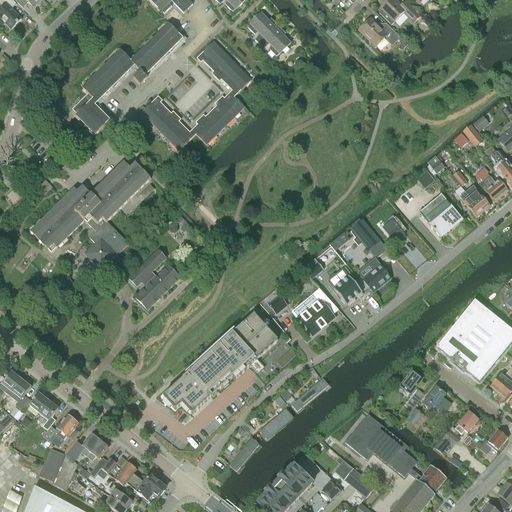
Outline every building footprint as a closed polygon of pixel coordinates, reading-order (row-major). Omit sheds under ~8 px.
[(21,21),(12,11),(17,5),(11,0),(0,0),(0,20),(11,31),(21,21)] [(33,9),(42,0),(13,0),(23,9),(28,4),(33,9)] [(183,15),(188,10),(177,0),(151,0),(151,1),(149,0),(164,15),(171,8),(168,4),(171,2),(183,15)] [(177,0),(188,10),(192,6),(186,0),(177,0)] [(232,14),(246,0),(216,0),(215,1),(220,6),(225,0),(228,3),(225,6),(232,14)] [(420,18),(416,14),(405,3),(400,7),(393,0),(390,0),(380,10),(381,11),(379,14),(391,26),(393,23),(394,24),(404,14),(414,24),(420,18)] [(259,46),(278,27),(271,20),(268,23),(261,16),(262,15),(262,14),(247,29),(255,36),(257,34),(260,36),(254,41),(259,46)] [(381,30),(370,20),(359,32),(376,49),(384,41),(392,48),(400,40),(386,25),(381,30)] [(75,117),(95,137),(112,120),(107,116),(105,117),(95,107),(97,105),(99,107),(103,102),(101,100),(112,90),(114,92),(122,84),(120,82),(131,71),(133,73),(136,70),(140,73),(133,80),(140,87),(151,76),(149,74),(160,63),(162,65),(170,57),(168,56),(179,45),(181,47),(185,43),(168,26),(131,63),(120,52),(82,90),(88,96),(72,111),(77,116),(75,117)] [(276,58),(291,44),(290,43),(289,45),(282,38),(285,35),(278,27),(259,46),(263,51),(269,45),(271,48),(268,51),(276,58)] [(403,42),(399,46),(405,51),(408,47),(403,42)] [(208,68),(223,53),(213,43),(196,60),(200,64),(202,63),(208,68)] [(215,79),(232,63),(223,53),(208,68),(213,73),(211,75),(215,79)] [(226,87),(241,72),(232,63),(215,79),(219,84),(221,82),(226,87)] [(230,94),(234,99),(251,82),(241,72),(226,87),(231,93),(230,94)] [(244,109),(234,99),(230,94),(224,100),(222,98),(218,102),(234,119),(244,109)] [(150,124),(165,110),(160,104),(162,102),(158,98),(141,114),(150,124)] [(225,128),(234,119),(218,102),(214,106),(216,108),(210,113),(225,128)] [(160,134),(176,117),(173,113),(171,115),(165,110),(150,124),(160,134)] [(215,137),(225,128),(210,113),(205,119),(203,117),(199,121),(215,137)] [(169,143),(184,128),(178,123),(180,121),(176,117),(160,134),(169,143)] [(479,134),(489,125),(483,118),(472,126),(479,134)] [(206,147),(215,137),(199,121),(195,124),(197,126),(191,132),(195,136),(206,147)] [(473,147),(475,149),(483,142),(471,127),(462,134),(473,147)] [(195,136),(191,132),(189,134),(184,128),(169,143),(179,153),(195,136)] [(507,154),(511,149),(511,130),(497,143),(507,154)] [(454,142),(465,155),(473,147),(462,134),(454,141),(454,142)] [(189,164),(194,158),(189,153),(184,158),(189,164)] [(511,174),(496,156),(492,159),(495,163),(495,162),(500,168),(499,168),(495,171),(501,178),(511,189),(511,187),(511,174)] [(444,169),(439,163),(435,158),(428,164),(437,175),(444,169)] [(54,246),(56,248),(57,249),(85,222),(96,233),(90,239),(96,244),(85,255),(96,266),(90,271),(96,278),(129,245),(107,223),(151,180),(136,164),(130,170),(124,164),(92,196),(83,187),(78,193),(73,197),(70,194),(30,233),(48,251),(54,246)] [(484,170),(476,177),(479,181),(487,174),(485,170),(484,170)] [(434,183),(426,173),(416,181),(424,191),(434,183)] [(462,178),(457,182),(462,188),(467,184),(462,178)] [(490,179),(484,184),(488,189),(484,193),(494,204),(495,204),(496,203),(498,202),(498,201),(504,196),(505,196),(507,194),(507,193),(508,192),(498,181),(494,184),(490,179)] [(138,199),(142,203),(156,189),(151,185),(138,199)] [(19,186),(7,198),(14,206),(26,194),(19,186)] [(472,187),(466,193),(473,202),(482,213),(486,211),(487,211),(489,209),(489,208),(489,207),(480,196),(479,196),(478,195),(478,194),(472,187)] [(466,193),(459,198),(464,205),(465,205),(466,207),(475,219),(476,219),(477,219),(479,217),(479,216),(482,213),(473,202),(466,193)] [(441,196),(419,214),(441,241),(441,240),(440,239),(462,221),(463,223),(463,222),(441,196)] [(394,219),(381,230),(394,245),(404,236),(402,234),(405,232),(394,219)] [(350,233),(367,252),(379,243),(362,223),(350,233)] [(181,228),(189,236),(194,232),(186,224),(181,228)] [(343,233),(328,245),(334,252),(349,240),(343,233)] [(376,259),(382,254),(375,247),(370,251),(376,259)] [(157,252),(129,280),(137,288),(142,284),(146,287),(146,288),(156,279),(156,278),(151,274),(165,260),(157,252)] [(344,272),(348,269),(337,256),(332,260),(342,271),(343,273),(344,272)] [(390,280),(379,267),(374,260),(357,275),(362,281),(373,295),(390,280)] [(311,282),(323,272),(314,261),(302,271),(311,282)] [(146,288),(135,299),(148,312),(180,280),(167,268),(156,279),(146,288)] [(329,282),(327,283),(333,291),(336,295),(345,307),(361,294),(348,279),(349,278),(344,272),(343,273),(342,271),(335,277),(329,282)] [(319,303),(297,321),(312,338),(335,319),(333,316),(338,311),(319,290),(313,295),(319,303)] [(268,307),(276,316),(287,307),(279,298),(268,307)] [(511,342),(511,333),(504,327),(496,321),(474,303),(437,349),(478,383),(511,342)] [(166,397),(163,399),(168,404),(175,411),(182,405),(182,406),(183,406),(192,416),(193,416),(195,414),(207,403),(211,399),(215,395),(218,392),(232,380),(234,382),(240,376),(248,369),(249,368),(278,342),(254,316),(204,361),(183,381),(166,397)] [(497,396),(511,377),(511,370),(504,379),(500,376),(490,390),(497,396)] [(402,386),(400,389),(410,396),(412,394),(422,381),(418,377),(418,376),(415,374),(414,374),(412,373),(402,386)] [(0,390),(9,397),(11,394),(21,381),(11,374),(1,386),(0,387),(0,390)] [(511,377),(497,396),(504,402),(511,392),(511,385),(511,383),(511,377)] [(20,411),(28,401),(24,398),(31,389),(21,381),(11,394),(20,401),(15,407),(20,411)] [(321,381),(292,405),(297,412),(326,388),(321,381)] [(436,389),(423,406),(430,411),(433,407),(444,415),(451,406),(443,400),(446,396),(436,389)] [(424,396),(418,392),(407,406),(413,410),(424,396)] [(39,415),(48,403),(38,395),(32,403),(28,401),(20,411),(25,414),(30,408),(39,415)] [(274,402),(280,409),(284,405),(279,399),(274,402)] [(56,422),(51,419),(58,410),(48,403),(39,415),(48,422),(43,428),(48,432),(51,428),(56,422)] [(14,419),(20,411),(15,408),(10,415),(14,419)] [(288,409),(261,433),(268,441),(296,417),(288,409)] [(20,411),(14,419),(18,422),(24,415),(20,411)] [(415,411),(407,422),(416,430),(418,427),(416,425),(422,417),(415,411)] [(480,424),(477,423),(478,422),(469,415),(455,431),(453,430),(436,451),(445,458),(460,440),(456,437),(459,434),(462,437),(465,433),(467,435),(473,428),(475,430),(478,430),(480,427),(480,424)] [(407,448),(392,435),(369,416),(346,444),(366,460),(372,453),(389,467),(389,466),(405,479),(408,475),(417,482),(392,511),(423,511),(435,497),(433,495),(438,489),(440,490),(447,481),(430,468),(423,476),(425,477),(422,480),(412,471),(417,465),(403,453),(407,448)] [(67,438),(78,425),(68,417),(56,432),(51,428),(48,432),(43,439),(51,445),(57,438),(63,442),(67,438)] [(491,450),(497,454),(508,441),(498,433),(489,444),(486,442),(479,451),(486,456),(491,450)] [(87,459),(100,443),(92,436),(83,448),(85,449),(82,454),(87,459)] [(253,440),(229,466),(237,474),(261,448),(253,440)] [(77,451),(81,446),(76,443),(65,457),(70,460),(77,451)] [(100,443),(87,459),(93,463),(97,459),(99,461),(108,449),(100,443)] [(65,456),(51,450),(47,458),(62,464),(65,456)] [(62,464),(47,458),(45,465),(59,471),(62,464)] [(103,459),(90,476),(94,480),(102,470),(107,463),(103,459)] [(117,465),(110,460),(107,463),(102,470),(108,476),(117,465)] [(117,483),(123,488),(136,471),(128,464),(119,476),(117,474),(113,479),(118,483),(117,483)] [(59,471),(45,465),(42,471),(56,477),(59,471)] [(267,496),(258,505),(265,511),(286,511),(312,485),(294,467),(285,477),(282,475),(278,479),(280,482),(271,491),(269,489),(264,493),(267,496)] [(82,470),(78,475),(86,481),(90,476),(82,470)] [(344,481),(366,500),(375,489),(353,470),(344,481)] [(56,477),(42,471),(39,478),(54,484),(56,477)] [(166,489),(151,477),(144,484),(134,476),(127,486),(154,508),(166,489)] [(85,490),(78,484),(73,489),(81,495),(85,490)] [(511,494),(511,488),(507,484),(498,496),(506,502),(511,494)] [(331,485),(322,494),(331,502),(340,493),(332,486),(331,485)] [(110,498),(127,511),(133,503),(117,492),(119,490),(114,486),(110,492),(113,494),(110,498)] [(80,511),(56,499),(35,488),(26,511),(80,511)] [(113,511),(126,511),(127,511),(110,498),(107,502),(104,500),(100,506),(105,510),(107,507),(113,511)] [(496,505),(504,511),(505,511),(509,508),(500,500),(496,505)]
